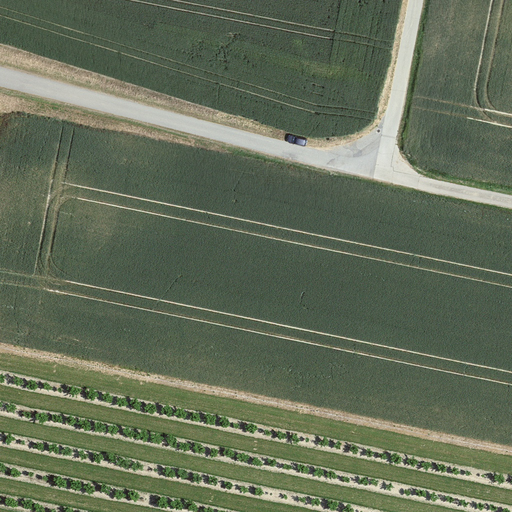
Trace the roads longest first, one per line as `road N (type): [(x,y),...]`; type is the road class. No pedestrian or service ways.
road 1 (residential): [(0,77),(381,173)]
road 2 (track): [(511,202),(381,173),(415,0)]
